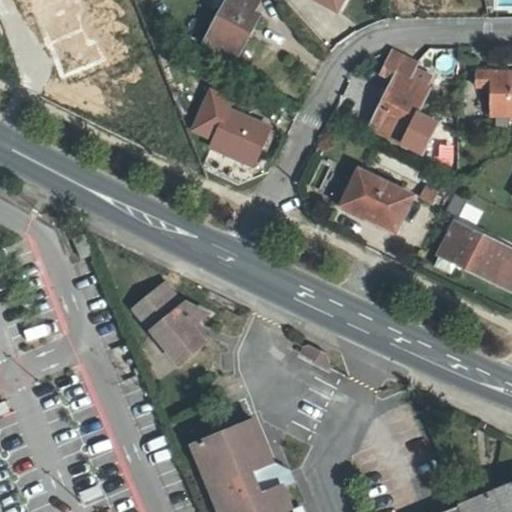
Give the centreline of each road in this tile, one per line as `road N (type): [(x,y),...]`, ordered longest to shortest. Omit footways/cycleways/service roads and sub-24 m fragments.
road 1 (residential): [(241,264),(344,55),(396,31),(511,33)]
road 2 (primary): [(511,391),(241,264)]
road 3 (primary): [(241,264),(0,141)]
